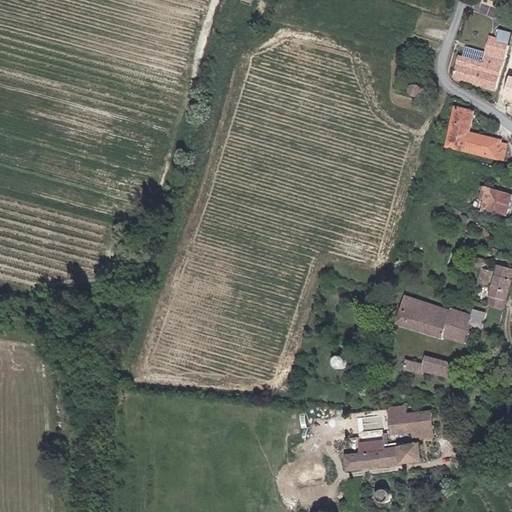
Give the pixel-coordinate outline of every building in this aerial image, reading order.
[(466,51),(465,58),(483,62),(502,67),(505,68),(511,45),(501,42),(502,38),(489,35),(484,51),(471,48),(466,51)] [(461,57),(454,79),(477,85),(483,62),(465,58),(461,57)] [(483,62),(477,85),(496,90),(502,67),(483,62)] [(473,138),(473,134),(469,133),(474,112),(456,109),(448,147),(478,154),(481,140),(473,138)] [(502,141),(473,134),(473,138),(481,140),(478,154),(503,160),(507,144),(502,143),(502,141)] [(482,197),(479,207),(483,208),(497,212),(508,215),(511,200),(511,194),(486,187),(483,198),(482,197)] [(469,264),(482,268),(484,260),(471,256),(469,264)] [(489,306),(505,310),(511,280),(511,268),(498,265),(496,272),(492,288),(487,306),(473,302),(472,307),(487,312),(489,306)] [(488,286),(492,271),(482,268),(478,283),(488,286)] [(492,288),(496,272),(492,271),(488,286),(492,288)] [(473,327),(483,329),(487,312),(472,307),(471,310),(474,311),(472,316),(451,308),(450,311),(406,296),(398,324),(465,344),(473,327)] [(425,371),(428,372),(449,377),(455,364),(427,356),(424,364),(407,360),(404,370),(423,375),(425,371)] [(345,357),(343,357),(341,357),(338,359),(337,362),(337,364),(338,367),(340,369),(343,370),(346,369),(348,367),(349,365),(349,363),(348,360),(347,358),(345,357)] [(376,436),(414,431),(433,429),(431,412),(407,414),(407,407),(374,411),(376,436)] [(351,439),(376,436),(374,411),(348,414),(351,439)] [(415,440),(434,438),(433,429),(414,431),(415,440)] [(422,459),(421,444),(386,449),(386,450),(347,456),(349,469),(422,459)] [(388,490),(386,490),(384,491),(381,492),(380,495),(380,497),(380,500),(383,502),(386,503),(389,502),(391,500),(392,498),(392,496),(391,493),(389,491),(388,490)]
